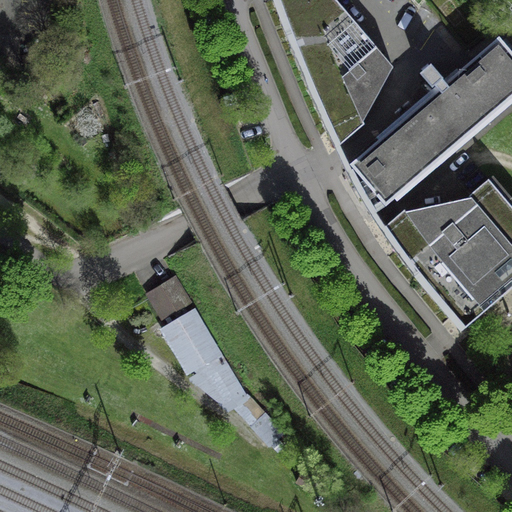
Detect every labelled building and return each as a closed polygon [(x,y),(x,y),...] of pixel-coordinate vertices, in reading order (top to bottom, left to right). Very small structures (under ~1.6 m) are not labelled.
[(392,66),(335,0),(278,0),(317,95),(339,144),(364,124),(362,121),(392,66)] [(511,95),(511,55),(498,39),(351,164),(385,204),(511,95)] [(406,211),(404,209),(385,226),(416,269),(465,327),(511,286),(511,207),(487,179),(464,199),(406,211)] [(162,320),(188,304),(173,278),(146,294),(162,320)] [(236,406),(247,395),(193,310),(162,328),(189,371),(194,369),(236,406)] [(281,434),(247,395),(236,406),(271,443),(281,434)]
